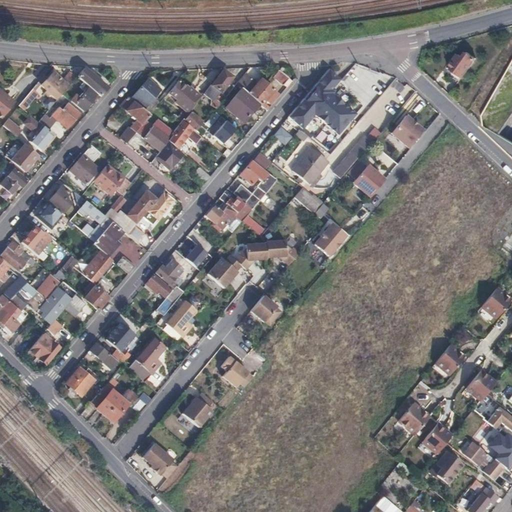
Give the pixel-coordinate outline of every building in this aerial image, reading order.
[(443,64),(440,68),(445,72),(448,68),(455,73),(468,54),(459,47),(455,53),(451,50),(441,63),(443,64)] [(511,61),(484,117),(490,120),(494,110),(495,111),(501,100),(511,105),(511,103),(511,61)] [(85,69),(78,77),(100,95),(106,88),(85,69)] [(288,78),(279,70),(273,77),(283,85),(288,78)] [(356,114),(332,94),(333,92),(331,90),(335,86),(340,80),(328,70),(327,71),(289,116),(288,117),(302,129),(309,120),(313,116),(313,115),(337,136),(356,114)] [(210,87),(209,86),(203,94),(213,101),(215,97),(216,98),(232,77),(223,71),(210,87)] [(62,94),(75,78),(70,74),(69,75),(67,75),(64,79),(64,81),(63,82),(52,73),(40,87),(56,101),(57,100),(62,94)] [(251,80),(244,74),(236,84),(242,89),(254,100),(263,89),(266,85),(260,80),(257,85),(255,87),(249,82),(251,80)] [(148,80),(130,99),(142,109),(150,116),(158,105),(160,103),(152,97),(157,92),(153,89),(156,86),(148,80)] [(187,89),(178,81),(168,94),(176,101),(174,103),(188,114),(190,111),(201,97),(189,86),(187,89)] [(259,104),(261,106),(265,101),(268,104),(277,94),(266,85),(263,89),(254,100),(259,104)] [(254,100),(242,89),(226,108),(243,122),(259,104),(254,100)] [(36,94),(31,90),(18,106),(23,110),(36,94)] [(71,101),(83,111),(96,96),(88,90),(80,98),(76,95),(71,101)] [(0,91),(0,115),(1,117),(13,102),(0,91)] [(128,127),(118,138),(126,144),(136,133),(146,120),(150,116),(142,109),(130,99),(127,97),(120,106),(137,120),(130,128),(128,127)] [(212,106),(216,110),(221,103),(216,100),(212,106)] [(59,108),(53,115),(56,118),(58,116),(70,126),(81,113),(68,103),(61,110),(59,108)] [(190,111),(188,114),(183,121),(193,130),(194,131),(202,121),(190,111)] [(43,115),(38,122),(48,130),(53,123),(43,115)] [(401,130),(410,120),(405,116),(391,133),(395,137),(401,130)] [(223,146),(236,130),(220,117),(207,132),(223,146)] [(29,120),(27,123),(28,127),(35,133),(28,142),(41,153),(54,138),(46,131),(32,120),(30,120),(29,120)] [(146,120),(136,133),(143,139),(153,126),(146,120)] [(422,130),(410,120),(401,130),(395,137),(408,147),(422,130)] [(168,141),(176,148),(177,149),(187,138),(195,145),(200,139),(192,132),(193,130),(183,121),(182,123),(181,124),(178,127),(177,127),(171,135),(172,136),(169,139),(168,141)] [(153,126),(143,139),(160,152),(168,141),(169,139),(164,134),(167,130),(162,126),(158,130),(153,126)] [(16,127),(11,133),(18,138),(23,133),(16,127)] [(279,127),(272,135),(285,146),(292,138),(279,127)] [(375,141),(380,132),(373,128),(367,136),(375,141)] [(306,138),(298,132),(294,136),(302,142),(306,138)] [(160,152),(156,157),(164,163),(163,165),(169,169),(180,154),(175,149),(176,148),(168,141),(160,152)] [(91,146),(69,172),(85,185),(86,184),(87,185),(97,173),(96,172),(97,170),(91,164),(100,153),(91,146)] [(335,175),(341,180),(347,173),(356,162),(365,152),(358,146),(335,175)] [(291,171),(310,186),(320,174),(329,163),(311,148),(291,171)] [(15,154),(17,155),(21,160),(17,165),(24,171),(36,157),(29,151),(25,155),(19,150),(15,154)] [(258,152),(252,160),(253,161),(264,171),(270,163),(258,152)] [(378,153),(375,161),(392,167),(395,160),(378,153)] [(21,160),(17,155),(12,161),(17,165),(21,160)] [(233,193),(237,196),(245,203),(252,209),(265,194),(275,180),(264,171),(253,161),(245,170),(244,170),(240,175),(251,184),(256,179),(260,182),(258,185),(258,186),(252,194),(240,185),(233,193)] [(352,183),(355,186),(356,184),(369,168),(366,166),(364,169),(356,162),(347,173),(355,180),(352,183)] [(118,172),(107,164),(93,181),(111,195),(114,191),(120,196),(121,195),(126,189),(131,182),(125,177),(127,175),(120,170),(118,172)] [(355,186),(369,198),(384,180),(369,168),(356,184),(355,186)] [(13,170),(1,185),(12,194),(19,185),(21,187),(26,181),(13,170)] [(320,174),(310,186),(312,188),(322,177),(320,174)] [(69,192),(62,187),(49,202),(62,213),(70,204),(64,199),(69,192)] [(104,216),(111,222),(123,232),(127,235),(134,226),(142,217),(146,211),(152,204),(155,200),(146,192),(126,216),(130,219),(129,220),(120,213),(117,215),(115,213),(125,201),(120,196),(104,216)] [(153,205),(152,204),(146,211),(142,217),(153,226),(157,220),(158,221),(173,202),(163,194),(153,205)] [(223,194),(219,198),(223,202),(237,213),(245,203),(237,196),(231,203),(230,201),(231,200),(223,194)] [(305,206),(307,208),(316,198),(314,196),(305,206)] [(307,208),(313,214),(322,203),(316,198),(307,208)] [(99,224),(89,238),(95,243),(111,222),(104,216),(86,202),(80,208),(99,224)] [(237,213),(223,202),(216,209),(214,207),(206,216),(213,223),(221,215),(230,222),(237,213)] [(46,205),(36,217),(49,229),(59,218),(66,224),(69,221),(62,215),(60,216),(46,205)] [(258,237),(264,230),(248,215),(242,221),(258,237)] [(111,222),(95,243),(93,245),(107,256),(117,244),(115,242),(123,232),(111,222)] [(331,224),(314,246),(327,257),(345,236),(331,224)] [(134,226),(127,235),(132,240),(138,244),(145,235),(134,226)] [(33,228),(24,239),(27,242),(39,251),(50,238),(45,234),(43,232),(41,234),(33,228)] [(199,237),(195,242),(198,244),(206,250),(210,245),(199,237)] [(27,242),(24,239),(20,244),(28,251),(29,250),(42,261),(46,256),(39,251),(27,242)] [(284,240),(264,242),(264,244),(265,245),(266,257),(279,256),(283,260),(291,250),(285,245),(284,240)] [(30,258),(11,242),(0,255),(0,256),(18,273),(26,263),(30,258)] [(198,244),(185,259),(193,266),(206,250),(198,244)] [(245,251),(241,256),(250,264),(254,260),(266,259),(266,257),(265,245),(264,244),(245,246),(245,251)] [(291,250),(283,260),(289,265),(299,253),(292,248),(291,250)] [(84,277),(94,285),(112,263),(103,255),(84,277)] [(234,260),(229,255),(224,261),(234,270),(235,271),(240,265),(239,264),(234,260)] [(239,255),(234,260),(239,264),(240,265),(246,270),(250,264),(241,256),(239,255)] [(117,264),(128,274),(134,267),(123,257),(117,264)] [(82,258),(79,261),(75,266),(80,270),(84,266),(84,267),(88,263),(82,258)] [(165,268),(172,260),(169,258),(163,266),(165,268)] [(224,261),(220,258),(207,274),(221,286),(223,288),(236,272),(235,271),(234,270),(224,261)] [(0,309),(8,302),(24,286),(26,283),(20,277),(0,299),(0,284),(6,278),(3,274),(8,267),(0,260),(0,309)] [(155,310),(162,317),(183,292),(177,287),(173,283),(176,278),(177,278),(179,276),(183,272),(179,269),(180,267),(172,260),(165,268),(163,266),(156,273),(168,284),(167,285),(173,290),(172,291),(167,296),(166,298),(157,308),(155,310)] [(64,271),(65,271),(69,274),(74,268),(70,265),(64,271)] [(54,277),(61,283),(62,282),(69,274),(65,271),(62,274),(59,271),(54,277)] [(50,274),(35,291),(46,300),(61,283),(54,277),(50,274)] [(172,291),(153,276),(146,285),(157,294),(159,292),(166,298),(167,296),(172,291)] [(183,279),(179,276),(177,278),(176,278),(173,283),(177,287),(181,282),(183,279)] [(24,286),(8,302),(20,313),(22,310),(17,306),(21,301),(39,316),(49,325),(54,319),(63,309),(74,295),(76,294),(62,282),(61,283),(46,300),(35,291),(26,283),(24,286)] [(84,298),(98,310),(109,297),(95,285),(84,298)] [(497,288),(483,306),(496,317),(510,300),(497,288)] [(63,309),(75,318),(86,305),(74,295),(63,309)] [(277,307),(263,296),(262,298),(251,311),(264,322),(265,321),(270,326),(282,313),(276,308),(277,307)] [(143,307),(152,314),(155,310),(157,308),(149,301),(143,307)] [(185,301),(166,324),(182,337),(191,326),(186,322),(195,310),(185,301)] [(8,302),(0,309),(0,322),(11,332),(18,324),(17,324),(26,314),(22,310),(20,313),(8,302)] [(54,319),(49,325),(45,330),(51,335),(54,334),(61,326),(54,319)] [(106,339),(106,340),(113,346),(119,351),(133,335),(120,323),(112,332),(106,339)] [(41,357),(39,359),(45,364),(56,352),(48,346),(50,344),(40,336),(30,348),(41,357)] [(134,360),(126,369),(135,376),(140,381),(144,384),(161,364),(157,359),(166,348),(154,338),(134,360)] [(48,346),(56,352),(57,350),(50,344),(48,346)] [(96,344),(88,353),(91,356),(92,355),(111,371),(118,362),(110,356),(96,344)] [(450,345),(436,363),(450,374),(464,357),(450,345)] [(30,348),(28,350),(39,359),(41,357),(30,348)] [(127,359),(116,349),(110,356),(118,362),(122,365),(123,364),(127,359)] [(235,389),(247,374),(228,358),(220,367),(226,372),(221,377),(235,389)] [(100,378),(88,368),(84,373),(79,368),(66,383),(70,386),(68,387),(76,393),(77,392),(81,395),(92,382),(95,384),(100,378)] [(466,388),(481,400),(487,394),(496,383),(480,371),(466,388)] [(107,384),(90,405),(112,423),(133,397),(125,390),(119,397),(111,390),(117,382),(112,378),(107,384)] [(502,394),(508,399),(511,392),(511,387),(509,385),(502,394)] [(210,402),(200,394),(197,398),(208,408),(212,403),(210,402)] [(197,398),(196,397),(182,413),(198,427),(212,411),(208,408),(197,398)] [(398,421),(415,435),(430,417),(413,403),(398,421)] [(511,418),(500,409),(488,422),(496,428),(501,422),(511,430),(511,418)] [(474,411),(465,423),(472,429),(481,417),(474,411)] [(423,441),(438,453),(447,443),(452,436),(437,424),(423,441)] [(504,467),(509,471),(511,466),(511,463),(510,462),(511,460),(511,437),(503,430),(485,452),(487,454),(495,461),(504,467)] [(485,452),(472,442),(463,454),(478,466),(480,463),(485,467),(481,471),(493,480),(504,467),(495,461),(491,465),(483,459),(487,454),(485,452)] [(170,465),(171,463),(152,447),(141,460),(150,468),(149,470),(158,478),(160,476),(170,465)] [(446,452),(436,465),(440,469),(436,475),(447,484),(462,465),(446,452)] [(175,469),(170,465),(160,476),(166,481),(168,478),(175,469)] [(496,497),(481,485),(476,490),(481,495),(468,511),(480,511),(489,501),(491,503),(496,497)] [(398,511),(381,498),(369,511),(398,511)] [(419,511),(423,508),(414,500),(410,506),(418,511),(419,511)]
